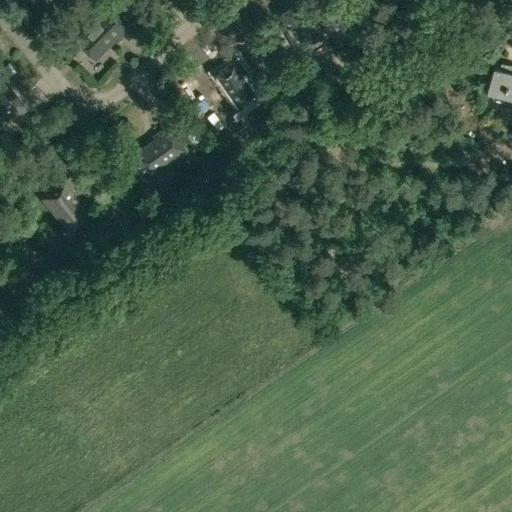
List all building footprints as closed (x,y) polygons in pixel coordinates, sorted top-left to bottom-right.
[(24,3),(18,9),(25,18),(32,13),(24,3)] [(111,7),(78,40),(95,57),(114,39),(116,41),(131,27),(111,7)] [(333,25),(341,20),(335,9),(327,14),(333,25)] [(314,13),(289,28),(313,66),(333,53),(319,33),(325,30),(314,13)] [(237,58),(211,76),(237,114),(257,100),(242,78),(248,74),(237,58)] [(9,63),(2,69),(8,77),(15,71),(9,63)] [(493,68),(486,92),(504,98),(501,107),(511,110),(511,66),(503,64),(501,71),(493,68)] [(268,79),(275,88),(283,82),(276,73),(268,79)] [(8,87),(0,93),(0,124),(10,116),(13,119),(25,109),(8,87)] [(157,140),(139,153),(153,172),(185,149),(169,126),(155,136),(157,140)] [(196,130),(188,136),(194,143),(202,138),(196,130)] [(75,158),(68,164),(74,171),(81,165),(75,158)] [(68,180),(46,197),(71,229),(90,214),(76,196),(79,194),(68,180)]
